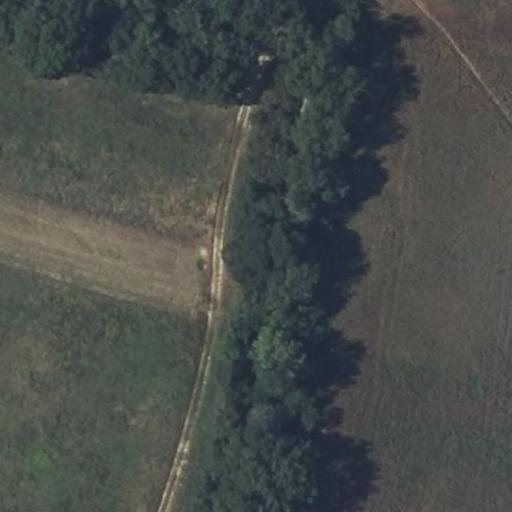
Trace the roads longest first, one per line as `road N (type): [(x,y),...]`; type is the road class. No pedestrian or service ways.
road 1 (track): [(275,0),(225,186),(195,399),(163,511)]
road 2 (track): [(511,126),(416,0)]
